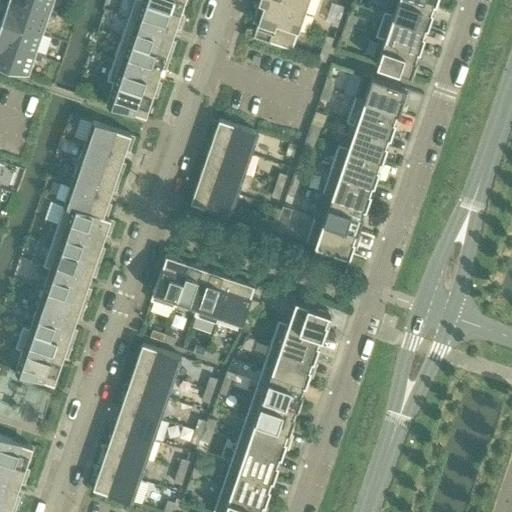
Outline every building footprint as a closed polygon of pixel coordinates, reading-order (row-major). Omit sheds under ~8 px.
[(8,0),(1,20),(41,34),(48,36),(50,32),(43,30),(48,14),(8,0)] [(8,0),(48,14),(55,16),(57,12),(50,10),(52,0),(8,0)] [(141,0),(133,0),(128,18),(171,33),(173,34),(175,28),(179,29),(184,16),(184,15),(141,0)] [(141,0),(184,15),(184,14),(180,12),(184,0),(141,0)] [(306,0),(259,0),(256,10),(300,25),(308,1),(306,0)] [(383,10),(383,11),(425,26),(433,2),(428,0),(396,0),(392,13),(383,10)] [(300,25),(256,10),(254,16),(259,18),(253,36),(291,50),(300,25)] [(383,11),(375,35),(417,49),(425,26),(383,11)] [(348,13),(344,24),(353,27),(357,16),(348,13)] [(128,18),(121,39),(170,55),(175,41),(171,39),(173,34),(171,33),(128,18)] [(1,20),(0,23),(0,42),(41,57),(43,53),(36,50),(41,34),(1,20)] [(353,27),(344,24),(340,35),(350,38),(353,27)] [(417,49),(375,35),(375,36),(384,39),(375,63),(409,74),(417,49)] [(326,36),(322,47),(329,50),(333,38),(326,36)] [(121,39),(114,59),(157,74),(159,75),(161,69),(165,70),(170,55),(121,39)] [(41,57),(0,42),(0,66),(3,67),(27,76),(33,58),(40,61),(41,57)] [(329,50),(322,47),(318,58),(325,61),(328,54),(329,50)] [(251,61),(258,64),(260,57),(253,55),(251,61)] [(114,59),(107,79),(156,96),(161,82),(157,80),(159,75),(157,74),(114,59)] [(362,72),(354,97),(396,111),(404,87),(401,85),(362,72)] [(327,75),(323,86),(332,89),(336,78),(327,75)] [(156,96),(107,79),(106,81),(113,83),(106,103),(145,116),(152,96),(156,97),(156,96)] [(85,96),(87,97),(90,89),(79,85),(76,93),(85,96)] [(332,89),(323,86),(319,97),(328,100),(332,89)] [(354,97),(346,121),(388,135),(390,136),(395,120),(393,119),(396,111),(354,97)] [(217,125),(212,140),(250,153),(257,132),(258,131),(219,118),(218,120),(217,125)] [(92,121),(84,142),(121,155),(123,155),(125,149),(129,151),(134,135),(92,121)] [(338,144),(338,145),(380,159),(381,160),(387,144),(385,143),(388,136),(389,136),(390,136),(388,135),(346,121),(355,124),(347,147),(338,144)] [(311,123),(307,134),(316,137),(320,126),(311,123)] [(316,137),(307,134),(303,145),(312,148),(316,137)] [(210,145),(205,160),(243,173),(250,153),(212,140),(211,140),(210,145)] [(84,142),(77,163),(120,177),(125,162),(121,161),(123,155),(121,155),(84,142)] [(289,142),(285,154),(293,156),(297,145),(289,142)] [(338,145),(330,169),(372,183),(373,183),(379,167),(377,167),(380,160),(381,160),(380,159),(338,145)] [(203,166),(198,180),(236,194),(243,173),(205,160),(204,161),(203,166)] [(77,163),(70,183),(107,195),(109,196),(111,190),(115,192),(120,177),(77,163)] [(331,195),(330,195),(363,207),(365,207),(369,197),(367,197),(371,183),(373,184),(373,183),(372,183),(330,169),(322,192),(331,195)] [(294,170),(290,182),(300,185),(303,174),(294,170)] [(279,173),(275,184),(282,187),(286,175),(279,173)] [(236,194),(198,180),(197,181),(196,186),(190,202),(229,215),(236,194)] [(300,185),(290,182),(287,193),(296,196),(300,185)] [(65,203),(64,204),(114,221),(114,220),(106,217),(111,203),(107,202),(109,196),(107,195),(70,183),(64,202),(65,203)] [(282,187),(275,184),(271,195),(279,198),(282,187)] [(314,215),(313,216),(355,231),(361,213),(363,214),(365,207),(363,207),(330,195),(323,218),(314,215)] [(64,204),(57,224),(100,239),(103,240),(105,234),(109,235),(114,221),(64,204)] [(270,216),(266,228),(274,230),(278,219),(270,216)] [(355,231),(313,216),(305,241),(347,255),(355,231)] [(274,230),(283,233),(287,222),(278,219),(274,230)] [(57,224),(50,245),(100,262),(105,247),(101,246),(103,240),(100,239),(57,224)] [(43,265),(50,268),(86,280),(89,281),(91,275),(95,276),(100,262),(50,245),(43,265)] [(150,300),(173,307),(179,289),(188,262),(166,255),(154,289),(150,300)] [(193,315),(194,315),(203,289),(210,270),(209,269),(208,272),(203,270),(204,268),(188,262),(179,289),(173,307),(173,308),(175,301),(196,308),(193,315)] [(50,268),(43,288),(46,289),(86,303),(90,289),(91,288),(87,287),(89,281),(86,280),(50,268)] [(194,315),(216,322),(227,289),(231,277),(230,279),(225,277),(225,275),(210,270),(203,289),(194,315)] [(227,289),(216,322),(219,316),(240,323),(252,289),(254,285),(252,284),(251,286),(246,285),(247,282),(231,277),(227,289)] [(43,289),(36,308),(72,321),(75,322),(77,316),(81,317),(86,303),(46,289),(43,288),(43,289)] [(249,298),(246,309),(255,312),(258,301),(249,298)] [(278,320),(320,335),(328,310),(295,299),(287,323),(278,320)] [(22,326),(22,327),(72,343),(77,329),(73,328),(75,322),(72,321),(36,308),(29,328),(22,326)] [(255,312),(246,309),(242,320),(251,323),(255,312)] [(278,320),(270,344),(312,359),(320,335),(278,320)] [(22,327),(15,347),(61,363),(61,362),(63,357),(67,358),(72,343),(22,327)] [(150,337),(161,341),(164,331),(153,328),(150,337)] [(164,331),(161,341),(173,344),(176,335),(164,331)] [(241,347),(250,350),(254,339),(245,336),(241,347)] [(193,351),(205,355),(208,346),(196,342),(193,351)] [(140,349),(135,364),(174,377),(181,356),(142,343),(142,344),(140,349)] [(270,344),(261,368),(303,383),(305,383),(311,367),(309,366),(312,359),(270,344)] [(208,346),(205,355),(216,359),(219,350),(208,346)] [(61,363),(15,347),(15,348),(22,350),(15,371),(54,384),(61,363)] [(133,370),(128,384),(167,398),(174,377),(135,364),(135,365),(133,370)] [(261,368),(253,392),(295,406),(297,407),(303,391),(301,390),(303,383),(305,384),(305,383),(303,383),(261,368)] [(226,370),(222,381),(230,384),(234,373),(226,370)] [(209,377),(205,388),(213,390),(217,379),(209,377)] [(40,408),(48,387),(31,381),(23,402),(40,408)] [(230,384),(222,381),(219,392),(226,395),(230,384)] [(126,390),(121,405),(160,418),(167,398),(128,384),(128,385),(126,390)] [(213,390),(205,388),(201,399),(209,402),(213,390)] [(253,392),(245,416),(287,430),(289,431),(294,415),(293,414),(295,407),(297,407),(295,406),(253,392)] [(119,411),(114,425),(153,439),(160,418),(121,405),(121,406),(119,411)] [(245,416),(237,440),(279,454),(287,431),(289,431),(287,430),(245,416)] [(207,417),(203,428),(213,431),(216,420),(207,417)] [(198,418),(194,430),(202,432),(206,421),(202,420),(198,418)] [(112,431),(107,446),(146,459),(153,439),(114,425),(114,426),(112,431)] [(213,431),(203,428),(200,439),(203,440),(209,443),(213,431)] [(202,432),(194,430),(190,441),(194,443),(198,444),(202,432)] [(0,435),(0,459),(29,469),(29,468),(25,467),(32,446),(18,441),(12,439),(0,435)] [(237,440),(229,464),(271,478),(279,454),(237,440)] [(105,452),(100,466),(139,480),(146,459),(107,446),(105,452)] [(0,459),(0,482),(15,487),(18,488),(20,482),(24,484),(29,469),(0,459)] [(182,463),(178,475),(186,477),(190,466),(182,463)] [(229,464),(221,487),(263,502),(271,478),(229,464)] [(139,480),(100,466),(100,467),(98,472),(93,488),(132,501),(139,480)] [(195,471),(191,482),(200,485),(204,474),(195,471)] [(186,477),(178,475),(174,486),(180,488),(182,489),(186,477)] [(0,482),(0,504),(15,510),(20,495),(16,494),(18,488),(15,487),(0,482)] [(200,485),(191,482),(187,493),(196,496),(200,485)] [(259,511),(263,502),(221,487),(212,511),(259,511)]
